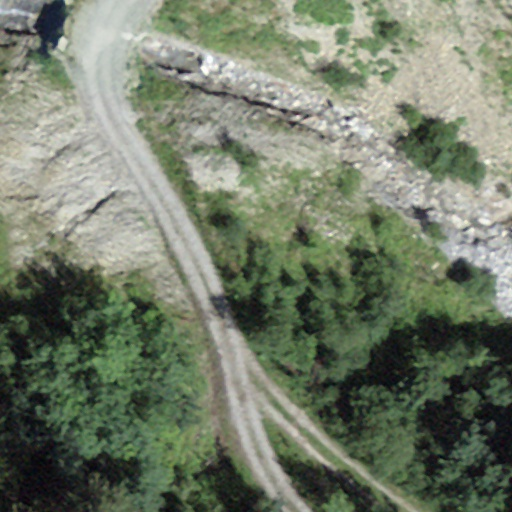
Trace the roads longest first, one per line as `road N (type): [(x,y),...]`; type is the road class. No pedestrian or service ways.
road 1 (track): [(296,511),(274,488),(185,262),(108,112),(96,49),(113,0)]
road 2 (track): [(403,511),(237,389)]
